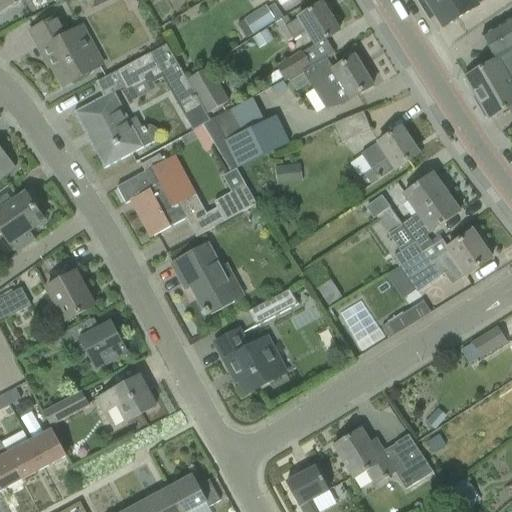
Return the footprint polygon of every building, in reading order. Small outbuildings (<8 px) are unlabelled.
[(0,0),(0,13),(15,5),(24,0),(0,0)] [(426,0),(444,29),(463,17),(479,7),(477,5),(486,0),(426,0)] [(294,40),(307,34),(315,47),(339,32),(338,30),(340,29),(341,25),(337,19),(333,18),(331,19),(323,6),(322,4),(305,14),(292,23),(285,28),(294,39),(294,40)] [(239,25),(247,39),(255,34),(255,35),(275,21),(266,7),(245,19),(245,20),(239,25)] [(52,68),(63,88),(103,66),(83,28),(70,35),(60,17),(30,33),(50,69),(52,68)] [(511,18),(499,26),(482,36),(496,61),(496,62),(511,52),(511,18)] [(126,67),(117,72),(125,87),(126,86),(128,90),(132,88),(146,80),(144,77),(149,75),(153,83),(157,81),(164,78),(195,131),(212,121),(205,108),(189,80),(187,81),(166,46),(126,67)] [(511,52),(496,62),(496,61),(465,79),(489,120),(511,106),(511,52)] [(286,81),(309,66),(302,55),(279,69),(286,81)] [(310,68),(302,73),(317,97),(326,110),(342,106),(351,100),(352,100),(355,98),(373,87),(355,58),(337,69),(334,71),(327,59),(310,68)] [(206,108),(210,114),(230,102),(210,68),(189,80),(205,108),(206,108)] [(74,113),(104,170),(150,145),(157,141),(159,138),(159,135),(159,133),(157,130),(155,129),(153,127),(149,126),(142,130),(136,118),(130,122),(114,92),(104,97),(74,113)] [(252,99),(212,121),(223,141),(214,146),(230,173),(290,144),(277,117),(265,122),(252,99)] [(335,124),(343,142),(372,130),(364,112),(335,124)] [(364,175),(372,186),(380,181),(419,155),(401,129),(379,144),(362,155),(362,156),(371,170),(364,175)] [(0,180),(15,169),(0,150),(0,180)] [(187,219),(197,237),(257,205),(246,186),(215,203),(218,209),(207,215),(175,157),(164,163),(160,156),(142,166),(146,173),(117,188),(126,205),(134,201),(154,237),(187,219)] [(275,168),(277,186),(302,183),(300,165),(275,168)] [(432,175),(405,195),(418,213),(418,214),(446,194),(432,175)] [(0,236),(3,234),(10,245),(14,249),(17,254),(36,242),(29,231),(43,222),(35,209),(40,205),(31,191),(18,200),(9,187),(0,192),(0,236)] [(394,258),(400,266),(433,245),(427,237),(460,214),(446,194),(403,226),(415,244),(394,258)] [(389,209),(378,217),(390,235),(403,226),(401,225),(389,209)] [(400,266),(418,292),(448,271),(456,282),(465,275),(466,277),(492,259),(473,233),(449,250),(443,241),(434,247),(433,245),(400,266)] [(191,287),(206,316),(237,301),(208,246),(172,265),(185,290),(191,287)] [(51,259),(44,263),(47,268),(54,264),(51,259)] [(318,266),(322,280),(336,276),(331,262),(318,266)] [(47,289),(65,322),(77,316),(94,306),(76,273),(47,289)] [(331,282),(319,290),(329,306),(341,298),(331,282)] [(0,300),(0,323),(32,306),(22,289),(0,300)] [(248,313),(256,328),(298,306),(290,290),(248,313)] [(382,328),(389,340),(431,314),(423,302),(382,328)] [(79,342),(95,372),(127,355),(110,323),(96,331),(91,320),(61,336),(67,348),(79,342)] [(462,351),(470,365),(506,343),(497,329),(462,351)] [(238,381),(246,395),(286,374),(267,338),(248,347),(240,331),(215,344),(235,383),(238,381)] [(118,406),(126,423),(156,408),(140,378),(96,400),(103,413),(118,406)] [(5,396),(10,405),(22,399),(21,398),(17,389),(5,396)] [(44,412),(51,427),(90,407),(82,392),(44,412)] [(0,410),(10,405),(5,396),(0,398),(0,410)] [(447,417),(438,410),(428,422),(437,429),(447,417)] [(30,442),(44,469),(66,457),(52,430),(30,442)] [(397,474),(406,490),(433,474),(408,436),(383,453),(377,457),(361,430),(334,447),(354,481),(368,472),(374,482),(381,477),(385,482),(397,474)] [(446,447),(440,436),(429,442),(436,453),(446,447)] [(0,492),(22,481),(8,454),(1,442),(0,442),(0,492)] [(8,454),(22,481),(44,469),(30,442),(8,454)] [(300,508),(302,511),(319,511),(313,501),(330,493),(316,467),(286,484),(299,508),(300,508)] [(170,488),(182,511),(191,511),(207,504),(210,508),(221,502),(209,481),(199,487),(193,476),(170,488)] [(450,491),(458,502),(462,499),(468,508),(481,499),(466,479),(450,491)] [(148,500),(154,511),(182,511),(170,488),(148,500)] [(154,511),(148,500),(126,511),(154,511)]
